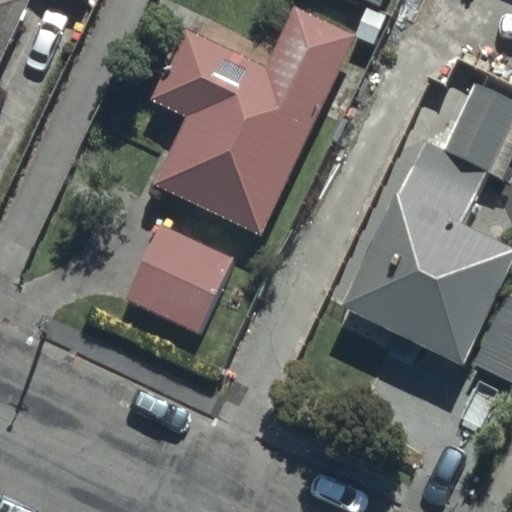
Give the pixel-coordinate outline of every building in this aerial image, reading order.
[(0,0),(0,74),(32,7),(17,0),(0,0)] [(69,0),(86,8),(89,0),(69,0)] [(356,0),(381,12),(387,0),(356,0)] [(500,0),(411,0),(392,40),(473,79),(509,4),(500,0)] [(265,76),(187,39),(153,111),(187,127),(156,193),(264,244),(359,45),(295,14),(265,76)] [(511,110),(476,93),(446,156),(428,147),(401,204),(395,201),(340,315),(467,376),(511,281),(511,257),(464,234),(490,180),(511,190),(511,174),(509,173),(511,167),(511,110)] [(237,264),(161,230),(126,307),(203,341),(237,264)]
